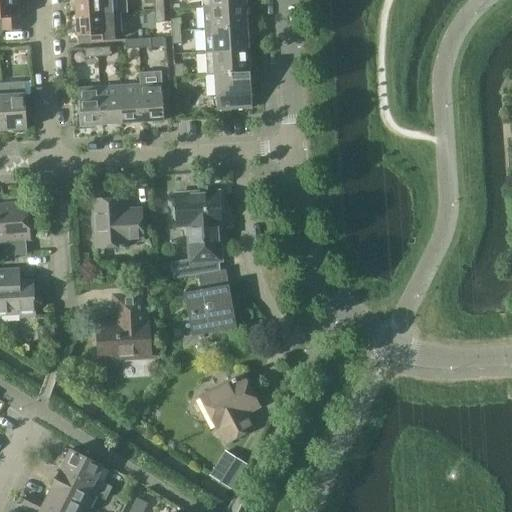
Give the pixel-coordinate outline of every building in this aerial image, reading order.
[(18,13),(16,0),(0,0),(0,35),(3,30),(21,29),(20,13),(18,13)] [(74,0),(76,15),(113,13),(112,0),(74,0)] [(153,0),(154,10),(164,10),(162,0),(153,0)] [(203,7),(204,29),(247,27),(246,4),(203,7)] [(164,10),(154,10),(155,23),(164,22),(164,10)] [(120,12),(113,13),(76,15),(77,36),(90,35),(91,42),(115,41),(115,35),(122,34),(120,12)] [(170,19),(171,31),(179,31),(178,19),(170,19)] [(204,29),(205,52),(248,50),(247,27),(204,29)] [(179,31),(171,31),(172,44),(180,44),(179,31)] [(138,39),(138,48),(151,47),(150,38),(146,38),(138,39)] [(138,39),(135,39),(125,40),(126,49),(138,48),(138,39)] [(85,57),(98,57),(97,47),(85,48),(85,57)] [(97,47),(98,57),(110,56),(110,47),(97,47)] [(207,75),(215,75),(215,74),(250,72),(248,50),(205,52),(207,75)] [(174,77),(182,77),(181,64),(173,65),(174,77)] [(252,108),(250,72),(215,74),(215,75),(217,110),(252,108)] [(1,84),(3,130),(27,129),(25,96),(31,95),(30,82),(1,84)] [(162,83),(140,85),(143,122),(164,120),(162,83)] [(120,86),(122,123),(143,122),(140,85),(120,86)] [(100,87),(102,124),(122,123),(120,86),(100,87)] [(102,124),(100,87),(79,88),(81,125),(102,124)] [(169,88),(162,89),(164,119),(170,118),(169,88)] [(175,278),(198,274),(217,271),(216,260),(220,260),(218,224),(221,224),(220,209),(222,206),(221,199),(219,196),(219,192),(175,195),(176,208),(174,211),(175,218),(177,221),(177,227),(188,226),(190,261),(172,264),(175,278)] [(127,242),(143,241),(141,208),(125,209),(124,198),(92,200),(93,215),(91,218),(92,228),(94,230),(95,247),(127,245),(127,242)] [(6,255),(26,254),(25,239),(29,239),(26,204),(0,205),(0,241),(5,241),(6,255)] [(90,254),(78,254),(79,268),(91,267),(90,254)] [(225,269),(217,271),(198,274),(201,290),(184,293),(188,315),(193,314),(196,330),(221,326),(221,331),(236,328),(232,306),(230,307),(226,286),(228,286),(225,269)] [(20,317),(34,316),(32,282),(18,283),(18,270),(0,270),(0,313),(20,313),(20,317)] [(99,360),(150,357),(148,321),(145,321),(144,295),(114,296),(116,323),(97,324),(99,360)] [(245,413),(259,406),(243,374),(200,397),(216,428),(220,426),(228,442),(253,429),(245,413)] [(60,469),(109,493),(112,487),(96,479),(103,465),(70,449),(60,469)] [(225,450),(210,476),(231,489),(247,464),(225,450)] [(51,489),(91,509),(97,496),(105,500),(109,493),(60,469),(51,489)] [(89,511),(91,509),(51,489),(43,504),(41,508),(49,511),(89,511)] [(22,504),(30,508),(35,499),(26,495),(22,504)] [(49,511),(41,508),(43,504),(35,499),(30,508),(38,511),(49,511)]
